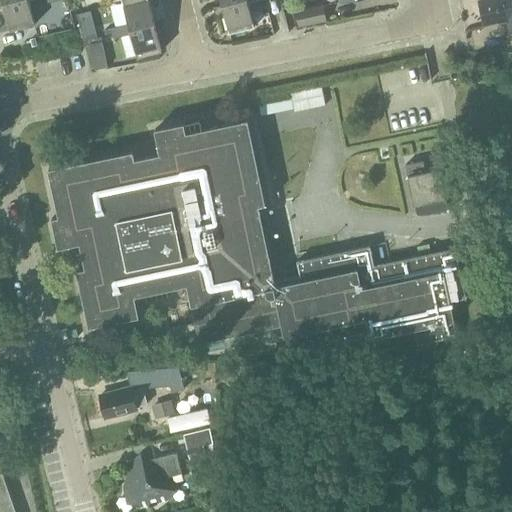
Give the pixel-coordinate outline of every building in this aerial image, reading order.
[(28,2),(34,0),(14,0),(2,3),(10,32),(34,25),(28,2)] [(129,30),(154,23),(147,0),(128,0),(122,2),(128,24),(119,27),(122,37),(131,35),(129,30)] [(240,0),(222,5),(229,34),(254,27),(248,4),(256,1),(255,0),(240,0)] [(511,0),(487,0),(478,2),(483,24),(509,19),(511,30),(511,29),(511,0)] [(322,6),(295,12),(298,27),(326,21),(322,6)] [(161,52),(154,23),(129,30),(131,35),(137,58),(161,52)] [(122,37),(119,27),(111,29),(114,39),(122,37)] [(321,86),(289,93),(294,112),(325,105),(321,86)] [(76,271),(89,328),(139,317),(134,297),(187,286),(199,343),(281,326),(283,337),(328,327),(333,346),(415,329),(418,344),(457,336),(450,301),(467,298),(456,249),(374,266),(370,246),(297,262),(300,276),(274,281),(259,207),(266,205),(247,120),(197,131),(195,121),(154,130),(159,155),(133,160),(132,152),(48,170),(58,218),(51,219),(57,249),(79,244),(85,270),(76,271)] [(422,162),(405,165),(414,207),(415,206),(414,202),(425,200),(425,204),(427,204),(426,200),(444,196),(445,200),(446,200),(439,169),(425,172),(422,162)] [(126,373),(128,378),(131,389),(99,397),(105,418),(136,410),(135,407),(147,405),(142,388),(170,386),(172,393),(183,390),(178,368),(126,373)] [(170,402),(165,404),(154,406),(157,418),(173,414),(170,402)] [(202,445),(186,449),(190,461),(205,457),(202,445)] [(166,503),(173,477),(181,475),(176,454),(130,466),(123,490),(142,509),(166,503)] [(0,511),(15,511),(0,468),(0,511)]
